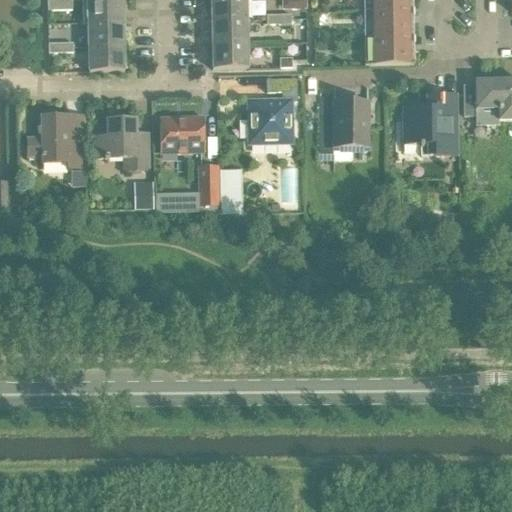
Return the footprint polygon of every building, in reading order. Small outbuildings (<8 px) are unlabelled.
[(245,0),(209,0),(210,23),(246,22),(245,0)] [(281,0),(281,11),(305,11),(304,0),(281,0)] [(367,0),(368,11),(369,39),(370,68),(408,67),(407,45),(413,45),(413,38),(407,38),(407,17),(413,17),(413,11),(407,11),(406,0),(367,0)] [(120,1),(85,2),(86,26),(121,25),(120,1)] [(59,2),(47,3),(47,12),(59,12),(59,2)] [(71,2),(59,2),(59,12),(71,12),(71,2)] [(290,16),(278,17),(278,27),(290,26),(290,21),(290,16)] [(278,17),(265,17),(266,22),(266,27),(278,27),(278,17)] [(246,22),(210,23),(210,47),(246,46),(246,22)] [(121,25),(86,26),(86,50),(121,49),(121,25)] [(60,45),(48,45),(48,46),(48,55),(60,55),(60,46),(60,45)] [(72,45),(60,45),(60,46),(60,55),(72,55),(72,50),(72,46),(72,45)] [(246,46),(210,47),(211,72),(247,71),(246,46)] [(121,49),(86,50),(86,74),(122,74),(121,49)] [(291,60),(279,60),(279,70),(291,70),(291,64),(291,60)] [(280,103),(247,104),(248,145),(288,144),(287,104),(295,104),(294,81),(264,82),(265,94),(280,94),(280,103)] [(474,87),(462,87),(462,96),(463,118),(475,118),(476,128),(494,128),(494,123),(497,123),(511,122),(511,82),(474,83),(474,87)] [(438,109),(402,109),(402,147),(419,146),(419,150),(420,150),(420,158),(456,158),(455,97),(438,97),(438,109)] [(367,105),(333,105),(333,149),(367,149),(367,105)] [(40,140),(26,140),(27,159),(39,158),(40,166),(65,166),(65,171),(86,170),(84,118),(39,119),(40,140)] [(183,122),(157,123),(158,157),(203,156),(202,120),(183,120),(183,122)] [(107,138),(95,138),(95,161),(123,160),(124,173),(148,172),(147,135),(135,136),(134,121),(106,122),(107,138)] [(217,169),(197,169),(198,209),(217,209),(217,169)] [(236,172),(219,173),(220,213),(220,217),(237,217),(237,205),(232,205),(232,194),(237,194),(236,172)] [(151,187),(136,187),(136,212),(151,212),(151,187)]
